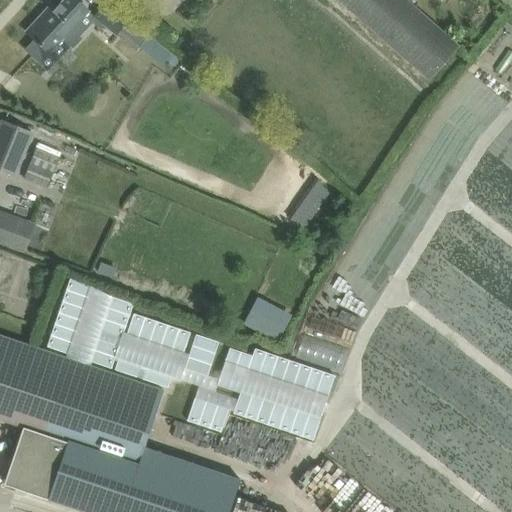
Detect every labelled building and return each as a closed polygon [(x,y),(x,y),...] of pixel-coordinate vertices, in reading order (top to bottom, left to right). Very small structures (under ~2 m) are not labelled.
[(92,23),(83,16),(88,11),(76,0),(64,0),(43,23),(38,18),(26,32),(35,41),(25,52),(47,73),(92,23)] [(338,0),(432,83),(462,49),(446,34),(407,0),(338,0)] [(115,36),(129,20),(106,1),(92,16),(115,36)] [(0,168),(16,175),(32,134),(1,121),(0,124),(0,168)] [(36,147),(23,178),(47,188),(60,157),(36,147)] [(0,241),(22,250),(31,225),(0,213),(0,241)] [(70,279),(48,348),(71,355),(93,287),(70,279)] [(110,298),(99,332),(122,340),(133,306),(110,298)] [(133,314),(125,337),(183,356),(190,333),(133,314)] [(0,335),(0,419),(23,428),(15,452),(4,485),(10,487),(48,500),(84,511),(229,511),(240,480),(238,479),(144,447),(163,391),(69,359),(0,335)] [(196,335),(185,369),(207,377),(219,342),(196,335)] [(97,338),(90,361),(98,364),(112,369),(120,346),(97,338)] [(230,348),(222,371),(238,376),(245,379),(247,371),(327,398),(335,376),(283,358),(255,349),(252,356),(230,348)] [(120,359),(116,370),(126,374),(138,378),(142,366),(120,359)] [(149,369),(146,380),(168,388),(172,376),(149,369)] [(241,391),(233,414),(313,440),(320,418),(241,391)] [(195,398),(187,421),(221,432),(229,410),(195,398)]
